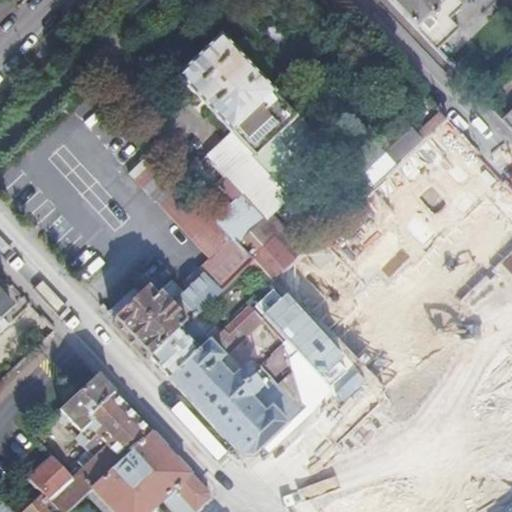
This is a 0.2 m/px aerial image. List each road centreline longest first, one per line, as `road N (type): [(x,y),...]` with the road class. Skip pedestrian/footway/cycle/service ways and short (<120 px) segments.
road 1 (secondary): [(0,237),(243,497)]
road 2 (residential): [(511,169),(358,0)]
